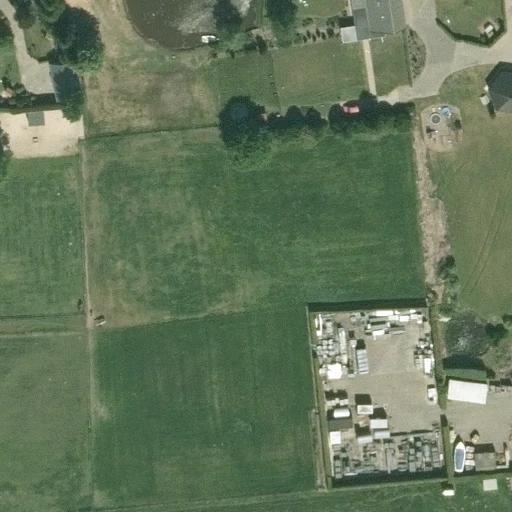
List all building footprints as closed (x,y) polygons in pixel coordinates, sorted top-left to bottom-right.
[(365,0),(366,3),(352,5),(356,38),(386,34),(384,25),(404,22),(401,0),(365,0)] [(311,45),(230,54),(235,106),(265,103),(266,111),(392,98),(391,86),(404,84),(401,59),(370,63),(314,69),(311,45)] [(79,96),(74,69),(50,74),(55,100),(79,96)] [(488,88),(496,108),(511,110),(511,72),(502,71),(488,88)] [(66,119),(64,107),(46,109),(48,121),(66,119)] [(43,108),(14,110),(14,122),(43,121),(43,108)] [(424,139),(424,151),(446,151),(446,139),(424,139)] [(54,155),(54,144),(29,145),(30,157),(54,155)] [(330,350),(311,353),(313,362),(331,359),(330,350)] [(429,399),(430,374),(417,373),(416,398),(429,399)] [(447,394),(483,399),(486,382),(449,377),(447,394)] [(406,465),(417,466),(418,441),(407,441),(406,465)]
